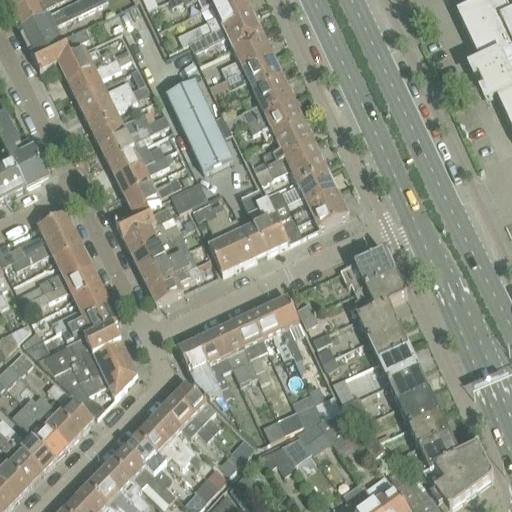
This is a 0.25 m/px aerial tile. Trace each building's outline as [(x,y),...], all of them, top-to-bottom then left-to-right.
[(1,0),(11,19),(51,0),(1,0)] [(71,0),(51,0),(11,19),(20,36),(49,22),(45,15),(73,2),(71,0)] [(92,0),(76,9),(49,22),(20,36),(32,60),(62,46),(56,33),(82,20),(107,7),(103,0),(92,0)] [(237,0),(181,0),(170,6),(173,14),(185,8),(186,11),(198,5),(203,16),(214,11),(237,0)] [(190,49),(204,42),(252,19),(243,0),(237,0),(214,11),(219,23),(200,32),(178,42),(182,52),(190,49)] [(460,25),(481,69),(480,69),(483,74),(476,78),(480,86),(478,86),(483,97),(485,97),(489,105),(495,102),(498,107),(500,105),(511,130),(511,20),(511,21),(502,0),(498,0),(457,19),(460,25)] [(263,42),(252,19),(204,42),(209,52),(228,44),(234,56),(263,42)] [(62,46),(32,60),(41,78),(59,69),(73,62),(69,55),(91,45),(86,34),(62,46)] [(227,86),(273,64),(263,42),(234,56),(239,67),(222,75),(227,86)] [(73,62),(59,69),(60,73),(68,89),(117,65),(129,59),(127,55),(114,61),(112,56),(101,61),(97,54),(87,59),(85,56),(73,62)] [(117,65),(68,89),(76,105),(103,91),(100,86),(121,75),(120,71),(132,65),(129,59),(117,65)] [(284,85),(273,64),(227,86),(211,93),(215,101),(218,100),(231,94),(232,97),(249,89),(254,99),(284,85)] [(137,74),(131,77),(139,94),(145,91),(137,74)] [(243,119),(230,125),(235,136),(294,108),(284,85),(254,99),(260,111),(243,119)] [(168,101),(205,178),(233,165),(196,87),(168,101)] [(103,91),(76,105),(84,121),(132,97),(128,88),(106,98),(103,91)] [(132,97),(84,121),(92,137),(118,124),(115,117),(137,106),(150,100),(145,91),(139,94),(132,97)] [(294,108),(248,130),(253,140),(262,136),(268,147),(275,144),(305,130),(294,108)] [(151,116),(144,120),(148,130),(156,126),(151,116)] [(0,121),(0,142),(11,165),(12,164),(27,194),(43,186),(46,178),(28,143),(27,144),(28,145),(20,148),(5,119),(0,121)] [(118,124),(92,137),(100,153),(148,130),(144,120),(122,131),(118,124)] [(148,130),(100,153),(108,169),(134,156),(131,150),(170,131),(165,121),(156,126),(148,130)] [(281,155),(263,163),(269,174),(315,152),(310,142),(312,139),(312,137),(311,134),(308,132),(306,132),(305,130),(275,144),(281,155)] [(134,156),(108,169),(116,185),(165,161),(160,152),(149,157),(146,150),(134,156)] [(325,174),(315,152),(269,174),(256,179),(261,191),(274,184),(291,177),(296,188),(298,191),(327,177),(325,174)] [(511,159),(472,175),(482,200),(511,188),(511,159)] [(169,171),(165,161),(116,185),(124,201),(151,188),(147,182),(169,171)] [(0,168),(0,195),(5,205),(27,194),(12,164),(11,165),(0,170),(0,168)] [(291,222),(309,214),(338,200),(333,190),(334,188),(331,181),(328,180),(327,177),(298,191),(303,203),(287,211),(286,211),(291,222)] [(194,188),(191,182),(182,186),(185,192),(194,188)] [(154,195),(151,188),(124,201),(133,218),(134,221),(152,212),(160,208),(159,205),(181,194),(176,184),(154,195)] [(199,189),(171,203),(180,220),(188,216),(192,214),(208,206),(199,189)] [(249,235),(244,238),(257,265),(262,263),(267,261),(289,250),(302,244),(291,222),(286,211),(287,211),(282,199),(269,205),(265,207),(261,198),(249,203),(242,207),(249,222),(259,217),(265,228),(254,233),(249,235)] [(342,210),(338,200),(309,214),(291,222),(302,244),(303,244),(298,232),(314,225),(319,236),(348,223),(347,220),(348,218),(345,210),(342,210)] [(211,209),(193,218),(198,227),(206,223),(218,249),(210,253),(223,281),(240,273),(215,218),(211,209)] [(116,230),(125,247),(162,229),(173,223),(168,214),(156,220),(152,212),(134,221),(116,230)] [(215,218),(240,273),(257,265),(244,238),(238,223),(231,226),(225,213),(215,218)] [(0,252),(0,265),(4,273),(75,237),(66,219),(39,233),(43,241),(11,257),(8,249),(0,252)] [(191,224),(183,228),(187,236),(195,232),(191,224)] [(125,247),(133,263),(181,240),(177,231),(165,236),(162,229),(125,247)] [(84,255),(75,237),(4,273),(13,269),(17,278),(30,271),(52,260),(55,268),(56,270),(84,255)] [(133,263),(140,279),(189,255),(186,249),(181,240),(133,263)] [(22,310),(65,288),(93,274),(84,255),(56,270),(60,279),(40,289),(40,290),(18,301),(22,310)] [(190,255),(189,255),(140,279),(149,296),(198,272),(190,255)] [(384,259),(342,279),(349,294),(352,291),(356,299),(397,280),(387,260),(388,260),(387,257),(384,259)] [(202,282),(198,272),(149,296),(157,312),(184,299),(180,292),(202,282)] [(9,293),(0,274),(0,314),(8,311),(2,296),(9,293)] [(93,274),(65,288),(22,310),(26,318),(49,307),(49,308),(70,297),(74,305),(75,307),(103,293),(93,274)] [(356,309),(363,323),(392,310),(405,304),(407,304),(408,303),(407,300),(406,300),(397,280),(356,299),(360,307),(356,309)] [(62,337),(112,311),(103,293),(75,307),(76,308),(79,315),(51,328),(57,339),(62,337)] [(305,340),(288,304),(270,312),(293,362),(300,378),(306,375),(302,366),(304,365),(301,358),(295,345),(305,340)] [(298,314),(298,315),(302,325),(314,320),(309,309),(298,314)] [(359,325),(369,347),(400,333),(395,322),(397,321),(392,310),(363,323),(359,325)] [(88,334),(92,342),(113,332),(121,329),(112,311),(62,337),(66,345),(88,334)] [(270,312),(252,321),(264,346),(273,342),(284,366),(293,362),(270,312)] [(314,320),(302,325),(307,334),(318,329),(314,320)] [(264,346),(252,321),(233,329),(258,383),(261,389),(269,385),(254,351),(264,346)] [(233,329),(215,338),(228,363),(240,391),(242,391),(241,389),(249,385),(249,387),(258,383),(233,329)] [(31,337),(28,331),(12,339),(19,349),(31,337)] [(92,342),(56,360),(64,376),(64,377),(122,349),(113,332),(92,342)] [(407,342),(404,343),(400,333),(369,347),(379,369),(412,353),(407,342)] [(23,351),(26,356),(41,348),(36,337),(36,338),(23,351)] [(215,338),(197,346),(220,397),(229,393),(217,368),(228,363),(215,338)] [(332,338),(313,347),(316,355),(336,346),(332,338)] [(0,345),(0,350),(1,352),(7,362),(19,349),(12,339),(0,345)] [(197,346),(178,355),(196,392),(210,406),(222,401),(220,397),(197,346)] [(39,349),(26,356),(33,362),(43,357),(39,349)] [(122,349),(64,377),(77,392),(130,366),(122,349)] [(318,358),(323,368),(335,362),(330,352),(318,358)] [(379,369),(390,390),(420,376),(415,366),(417,364),(412,353),(379,369)] [(23,358),(10,371),(19,380),(21,382),(34,369),(23,358)] [(53,361),(40,368),(54,382),(68,396),(78,405),(87,401),(77,392),(64,377),(64,376),(56,360),(53,361)] [(340,373),(335,362),(323,368),(327,379),(340,373)] [(130,366),(77,392),(87,401),(105,392),(113,408),(138,383),(130,366)] [(10,371),(0,381),(0,386),(7,393),(19,380),(10,371)] [(427,385),(425,386),(420,376),(390,390),(400,412),(432,396),(427,385)] [(343,412),(356,406),(346,384),(333,390),(343,412)] [(55,389),(48,397),(56,405),(50,410),(60,419),(82,440),(95,427),(55,389)] [(187,389),(174,403),(214,441),(221,435),(210,425),(216,418),(187,389)] [(438,408),(432,396),(400,412),(410,434),(440,419),(436,409),(438,408)] [(82,440),(60,419),(41,401),(35,406),(31,402),(24,410),(70,453),(82,440)] [(342,419),(334,402),(316,411),(324,428),(342,419)] [(356,406),(343,412),(348,422),(355,433),(374,424),(364,402),(356,406)] [(207,449),(214,441),(174,403),(162,415),(183,435),(192,443),(197,439),(207,449)] [(57,466),(70,453),(24,410),(12,422),(35,444),(57,466)] [(150,428),(190,466),(196,459),(177,441),(183,435),(162,415),(150,428)] [(324,428),(320,430),(325,438),(335,450),(340,457),(357,444),(347,428),(342,419),(324,428)] [(410,434),(420,456),(451,441),(440,419),(410,434)] [(0,425),(0,436),(5,441),(45,479),(57,466),(35,444),(29,451),(12,434),(1,424),(0,425)] [(270,449),(285,441),(278,425),(262,433),(270,449)] [(183,473),(190,466),(150,428),(137,440),(158,460),(167,468),(172,463),(183,473)] [(325,438),(320,430),(306,437),(297,441),(300,444),(306,452),(325,438)] [(32,492),(45,479),(5,441),(0,436),(0,451),(14,465),(9,471),(32,492)] [(362,445),(367,452),(380,447),(373,437),(362,445)] [(167,468),(158,460),(137,440),(125,453),(165,492),(172,484),(161,474),(167,468)] [(418,482),(430,476),(463,461),(458,450),(455,451),(451,441),(420,456),(408,461),(418,482)] [(300,444),(282,453),(290,464),(297,474),(313,462),(306,452),(300,444)] [(244,445),(232,458),(243,469),(255,455),(244,445)] [(386,454),(380,447),(367,452),(375,462),(386,454)] [(176,502),(165,492),(125,453),(113,466),(134,486),(142,494),(148,488),(170,509),(176,502)] [(282,453),(260,463),(271,478),(290,464),(282,453)] [(479,453),(478,454),(476,455),(463,461),(430,476),(418,482),(406,488),(397,492),(411,511),(459,511),(494,486),(479,453)] [(229,484),(243,469),(232,458),(218,474),(229,484)] [(0,486),(19,505),(32,492),(9,471),(0,461),(0,486)] [(101,478),(136,511),(145,511),(147,510),(128,492),(134,486),(113,466),(101,478)] [(219,495),(227,486),(215,476),(208,484),(219,495)] [(258,476),(248,483),(256,494),(266,486),(258,476)] [(397,492),(406,488),(400,476),(389,481),(397,492)] [(136,511),(101,478),(88,491),(109,511),(136,511)] [(230,496),(238,508),(257,495),(256,494),(248,483),(246,480),(246,479),(230,496)] [(366,495),(378,511),(405,511),(394,495),(384,482),(366,495)] [(208,484),(196,496),(197,497),(207,508),(219,495),(208,484)] [(0,511),(12,511),(19,505),(0,486),(0,511)] [(319,487),(310,493),(324,511),(328,511),(334,508),(319,487)] [(361,489),(343,502),(350,511),(378,511),(366,495),(361,489)] [(109,511),(88,491),(76,503),(85,511),(109,511)] [(185,511),(186,511),(203,511),(207,508),(197,497),(185,511)] [(228,499),(216,511),(235,511),(236,511),(228,499)] [(85,511),(76,503),(67,511),(85,511)]
